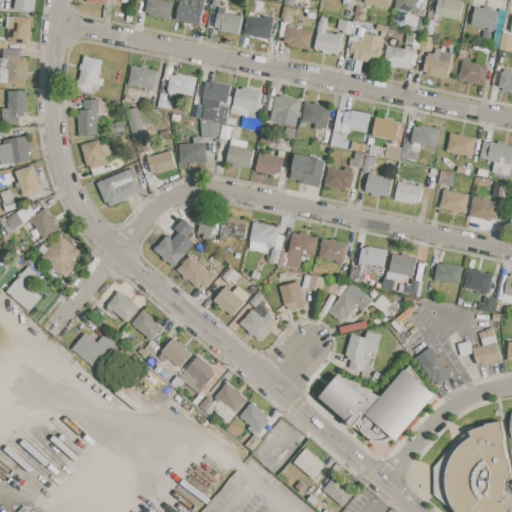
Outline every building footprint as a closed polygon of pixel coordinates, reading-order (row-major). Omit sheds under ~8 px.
[(16,0),(34,0),(33,12),(15,9),(16,0)] [(145,12),(147,0),(160,0),(174,3),(170,20),(149,16),(150,13),(145,12)] [(176,20),(180,0),(187,0),(187,4),(192,5),(193,0),(206,0),(200,25),(194,23),(194,24),(176,20)] [(284,0),(303,0),(302,8),(284,4),(284,0)] [(397,0),(424,0),(421,14),(396,9),(397,0)] [(436,14),(437,7),(438,0),(455,0),(464,2),(460,20),(436,14)] [(358,6),(367,8),(365,20),(355,18),(358,6)] [(430,6),(437,7),(436,14),(434,21),(436,21),(433,35),(425,34),(430,6)] [(476,7),(484,9),(485,6),(494,8),(493,11),(500,12),(496,30),(494,30),(493,31),(488,30),(488,28),(472,25),(476,7)] [(285,7),(298,9),(297,15),(292,14),(291,21),(282,19),(285,7)] [(220,8),(226,9),(225,14),(243,17),(239,35),(219,30),(219,29),(215,28),(220,8)] [(250,9),(257,10),(256,17),(263,19),(264,15),(274,17),(270,39),(245,34),(250,9)] [(427,19),(424,32),(404,28),(407,15),(427,19)] [(6,16),(32,18),(30,41),(27,41),(27,44),(12,43),(12,40),(8,40),(9,27),(5,27),(6,16)] [(315,48),(319,32),(318,32),(320,21),(321,22),(322,18),(328,19),(327,23),(328,23),(328,27),(329,27),(329,30),(327,30),(326,33),(338,35),(339,33),(341,34),(341,36),(342,36),(339,53),(333,52),(332,55),(323,53),(324,50),(315,48)] [(340,19),(353,22),(350,35),(343,33),(343,30),(337,29),(340,19)] [(378,24),(388,26),(387,32),(377,30),(378,24)] [(287,27),(313,32),(309,50),(289,46),(289,42),(284,42),(287,27)] [(413,48),(413,45),(406,43),(408,32),(423,35),(420,49),(413,48)] [(354,56),(355,54),(358,41),(364,42),(366,33),(384,37),(378,65),(374,64),(373,66),(361,63),(362,61),(357,60),(358,57),(354,56)] [(503,33),(511,35),(511,50),(500,48),(503,33)] [(358,41),(355,54),(350,53),(354,36),(358,37),(358,41)] [(424,36),(435,38),(432,51),(421,49),(424,36)] [(387,45),(405,49),(406,45),(411,47),(411,50),(413,51),(409,69),(397,66),(397,68),(391,67),(391,65),(383,63),(387,45)] [(427,58),(428,58),(429,53),(435,54),(436,48),(442,49),(442,52),(453,54),(447,79),(427,75),(427,72),(424,72),(427,58)] [(21,58),(4,58),(4,49),(21,50),(21,58)] [(347,54),(353,56),(351,69),(344,67),(347,54)] [(84,56),(103,60),(100,78),(103,79),(102,86),(94,85),(93,91),(78,88),(84,56)] [(0,58),(4,58),(21,58),(27,58),(27,70),(28,70),(28,76),(26,76),(26,84),(0,83),(0,58)] [(464,61),(489,67),(485,85),(460,80),(464,61)] [(132,66),(141,68),(141,66),(147,67),(146,69),(157,71),(153,90),(128,84),(132,66)] [(502,72),(504,72),(505,69),(511,70),(511,92),(503,91),(503,88),(498,87),(502,72)] [(171,75),(176,76),(177,73),(186,75),(186,78),(197,80),(194,96),(178,93),(177,95),(169,93),(169,90),(168,90),(171,75)] [(207,82),(211,83),(211,81),(232,85),(228,102),(231,102),(226,123),(202,118),(206,98),(203,97),(207,82)] [(237,88),(242,89),(243,87),(256,90),(255,92),(261,93),(257,111),(255,111),(253,118),(232,113),(237,88)] [(8,91),(27,91),(27,113),(24,113),(24,116),(19,116),(19,124),(3,124),(3,108),(8,108),(8,91)] [(152,93),(159,94),(157,107),(149,106),(152,93)] [(162,93),(168,94),(167,98),(173,100),(171,110),(159,107),(162,93)] [(275,97),(279,98),(280,95),(301,100),(297,118),(272,112),(272,111),(275,99),(275,97)] [(272,111),(266,109),(269,97),(275,99),(272,111)] [(79,135),(79,115),(80,115),(80,110),(85,110),(85,100),(99,100),(99,113),(98,113),(98,115),(100,116),(101,116),(102,119),(102,120),(100,122),(98,123),(98,135),(79,135)] [(306,103),(314,104),(315,102),(320,103),(319,106),(331,108),(327,128),(323,127),(322,130),(315,128),(316,124),(302,121),(306,103)] [(133,136),(126,110),(137,107),(144,133),(133,136)] [(346,112),(342,128),(349,129),(348,137),(340,135),(340,134),(341,132),(334,130),(338,110),(346,112)] [(346,112),(348,112),(349,111),(352,112),(353,111),(371,115),(367,133),(349,129),(342,128),(346,112)] [(376,118),(384,120),(385,117),(394,119),(393,122),(400,123),(396,141),(372,135),(376,118)] [(111,133),(110,124),(116,123),(116,122),(125,121),(126,132),(111,133)] [(202,124),(219,122),(220,137),(204,138),(204,137),(202,137),(202,124)] [(220,138),(223,125),(232,127),(230,140),(220,138)] [(414,126),(418,127),(419,125),(421,126),(422,125),(440,129),(436,147),(421,144),(414,142),(411,142),(414,126)] [(334,133),(340,134),(340,135),(337,147),(331,146),(334,133)] [(452,134),(459,135),(460,133),(465,135),(465,136),(477,139),(473,156),(448,151),(452,134)] [(4,140),(27,136),(28,142),(30,142),(32,152),(29,152),(31,161),(13,163),(10,145),(5,146),(4,140)] [(180,144),(189,144),(188,138),(202,137),(204,137),(204,138),(204,143),(205,142),(206,161),(196,162),(196,165),(190,165),(190,162),(181,163),(180,144)] [(232,138),(248,142),(247,148),(254,150),(251,168),(242,166),(242,168),(232,166),(233,163),(227,161),(232,138)] [(99,140),(102,149),(110,147),(112,154),(104,156),(107,165),(105,166),(107,172),(94,176),(90,165),(87,166),(81,145),(99,140)] [(352,141),(367,144),(365,153),(351,149),(352,141)] [(491,142),(488,159),(480,158),(484,141),(491,142)] [(491,142),(498,144),(498,141),(507,143),(507,146),(511,146),(511,161),(509,175),(492,172),(495,161),(488,159),(491,142)] [(414,142),(421,144),(417,162),(401,159),(404,143),(413,145),(414,142)] [(387,145),(402,148),(400,158),(399,161),(384,158),(387,145)] [(260,153),(278,157),(279,150),(286,152),(282,173),(278,172),(278,176),(256,171),(260,153)] [(148,158),(171,151),(177,168),(156,174),(156,171),(152,172),(148,158)] [(364,154),(362,168),(350,165),(351,158),(355,159),(356,153),(364,154)] [(296,154),(310,157),(310,155),(326,158),(319,189),(299,184),(300,181),(291,179),(296,154)] [(366,156),(378,158),(376,166),(372,165),(370,172),(363,171),(366,156)] [(15,172),(33,165),(40,186),(38,187),(39,190),(24,196),(21,188),(17,189),(15,184),(19,182),(15,172)] [(330,167),(345,171),(345,167),(353,168),(352,172),(355,173),(351,188),(347,187),(346,190),(324,185),(327,171),(329,171),(330,167)] [(98,183),(128,170),(129,171),(133,169),(137,178),(134,179),(140,192),(126,198),(127,200),(110,207),(108,202),(106,203),(98,183)] [(478,175),(479,169),(489,171),(487,178),(478,175)] [(441,170),(455,173),(452,187),(438,184),(441,170)] [(369,174),(393,179),(389,196),(381,195),(380,197),(371,195),(372,193),(365,191),(369,174)] [(398,182),(418,187),(419,184),(422,185),(421,188),(423,188),(420,203),(417,202),(416,205),(395,201),(398,182)] [(496,182),(506,184),(502,198),(492,196),(496,182)] [(4,204),(5,203),(1,192),(10,189),(13,199),(15,198),(18,208),(6,212),(4,204)] [(444,190),(470,196),(466,214),(451,210),(451,212),(440,210),(444,190)] [(474,197),(500,203),(497,219),(493,218),(492,222),(470,217),(474,197)] [(31,218),(46,209),(52,219),(54,218),(57,222),(55,223),(60,230),(45,240),(31,218)] [(198,232),(203,211),(217,215),(211,241),(202,239),(203,233),(198,232)] [(18,213),(25,223),(8,234),(0,220),(0,218),(4,216),(7,220),(18,213)] [(225,216),(249,221),(245,240),(228,236),(226,242),(220,240),(225,216)] [(194,243),(173,267),(154,249),(168,234),(173,239),(179,232),(174,228),(183,218),(195,228),(187,237),(194,243)] [(254,222),(276,226),(275,228),(280,229),(279,235),(285,236),(281,251),(278,264),(270,262),(271,254),(249,250),(251,240),(250,240),(254,222)] [(293,232),(300,234),(301,232),(309,234),(309,236),(318,238),(314,256),(305,253),(301,269),(278,264),(281,251),(291,253),(291,250),(289,250),(293,232)] [(81,252),(72,261),(76,265),(66,277),(43,257),(45,255),(38,249),(43,244),(49,249),(62,235),(81,252)] [(324,239),(331,240),(332,238),(336,239),(336,241),(348,244),(344,262),(320,257),(324,239)] [(362,248),(368,250),(368,246),(387,251),(382,275),(366,272),(364,281),(349,278),(352,266),(358,267),(362,248)] [(393,254),(401,256),(402,253),(411,255),(411,258),(417,259),(413,276),(409,278),(400,283),(398,292),(382,288),(384,278),(387,279),(393,254)] [(189,255),(194,259),(198,254),(205,260),(200,265),(208,272),(211,269),(217,274),(205,288),(200,284),(197,287),(188,279),(187,281),(182,276),(183,275),(177,269),(189,255)] [(437,263),(442,264),(442,262),(464,267),(460,284),(440,280),(439,281),(436,281),(436,279),(434,278),(437,263)] [(29,266),(42,277),(33,287),(43,297),(30,312),(7,291),(29,266)] [(222,278),(231,267),(241,276),(234,284),(231,282),(229,284),(222,278)] [(469,270),(476,271),(477,269),(482,270),(482,272),(493,275),(489,293),(465,287),(469,270)] [(253,271),(260,273),(258,280),(251,277),(253,271)] [(312,275),(325,277),(322,290),(322,292),(303,288),(306,275),(312,276),(312,275)] [(322,290),(325,277),(339,280),(336,293),(322,290)] [(507,278),(511,278),(511,304),(502,302),(507,278)] [(420,281),(417,295),(403,292),(405,284),(411,286),(412,280),(420,281)] [(298,281),(305,306),(287,310),(280,286),(298,281)] [(226,287),(233,293),(238,287),(248,296),(232,315),(215,300),(226,287)] [(120,290),(139,306),(127,321),(114,310),(112,313),(107,308),(109,305),(108,304),(120,290)] [(329,312),(346,291),(359,301),(360,302),(357,306),(348,318),(345,317),(342,321),(329,312)] [(250,302),(258,292),(265,298),(257,307),(250,302)] [(357,306),(360,302),(359,301),(365,294),(372,299),(363,310),(357,306)] [(495,299),(492,313),(479,310),(480,302),(484,303),(486,297),(495,299)] [(372,303),(377,305),(370,317),(365,315),(372,303)] [(241,324),(253,309),(263,318),(268,312),(276,320),(259,340),(241,324)] [(143,310),(160,324),(159,326),(162,328),(152,340),(150,342),(147,339),(148,337),(132,324),(143,310)] [(95,325),(104,332),(100,337),(91,330),(95,325)] [(450,326),(458,338),(449,343),(441,331),(450,326)] [(126,329),(131,333),(124,341),(119,337),(126,329)] [(352,334),(366,338),(368,331),(382,334),(376,355),(366,352),(364,359),(366,360),(363,371),(350,368),(351,362),(347,361),(350,352),(347,351),(352,334)] [(73,348),(85,333),(97,343),(106,332),(118,342),(97,367),(73,348)] [(501,359),(481,365),(480,363),(477,364),(474,353),(473,348),(483,346),(481,338),(487,336),(495,334),(501,359)] [(173,339),(178,343),(180,341),(187,346),(185,348),(192,354),(181,367),(167,356),(164,360),(159,356),(173,339)] [(152,340),(158,344),(146,359),(136,352),(141,347),(144,349),(150,342),(152,340)] [(474,353),(462,356),(458,344),(471,340),(473,348),(474,353)] [(430,347),(451,375),(437,386),(415,358),(430,347)] [(198,356),(218,372),(200,394),(180,378),(185,372),(183,371),(194,357),(196,359),(198,356)] [(161,365),(168,371),(164,376),(157,370),(161,365)] [(172,368),(177,372),(171,379),(166,375),(172,368)] [(404,369),(435,394),(395,442),(389,437),(391,435),(367,415),(404,369)] [(318,398),(339,373),(365,395),(356,407),(354,405),(353,407),(349,412),(353,416),(348,422),(318,398)] [(227,383),(236,391),(238,389),(242,393),(240,395),(247,400),(236,413),(221,400),(219,402),(214,398),(227,383)] [(209,396),(215,401),(206,412),(200,407),(209,396)] [(253,402),(268,414),(267,415),(269,416),(267,418),(270,420),(258,434),(255,431),(253,433),(248,428),(251,425),(241,417),(253,402)] [(353,407),(363,415),(353,427),(348,422),(353,416),(349,412),(353,407)] [(511,497),(511,501),(503,511),(456,511),(451,502),(448,495),(446,490),(446,482),(447,470),(451,460),(454,454),(459,447),(466,441),(472,436),(470,432),(475,429),(481,427),(486,426),(486,424),(501,421),(504,438),(502,439),(507,461),(508,461),(511,478),(505,480),(504,489),(511,497)] [(306,448),(323,462),(322,464),(323,466),(318,472),(319,473),(314,479),(294,462),(306,448)] [(334,475),(354,492),(343,506),(322,489),(334,475)] [(302,480),(308,486),(303,493),(296,487),(302,480)] [(312,495),(318,499),(313,505),(308,500),(312,495)]
